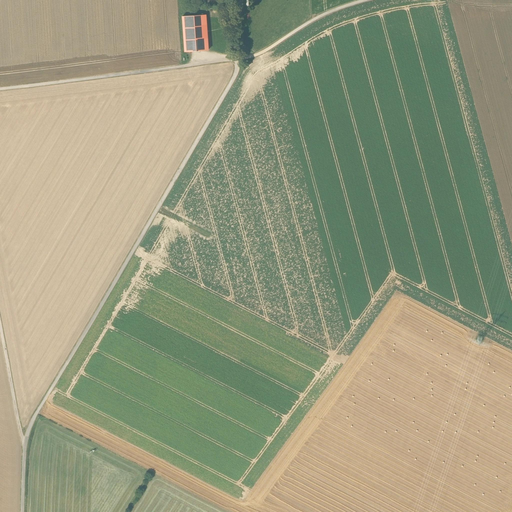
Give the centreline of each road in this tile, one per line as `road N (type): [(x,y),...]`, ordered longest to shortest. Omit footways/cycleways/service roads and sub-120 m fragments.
road 1 (track): [(237,58),(0,87)]
road 2 (track): [(367,0),(237,58)]
road 3 (track): [(25,444),(0,326)]
